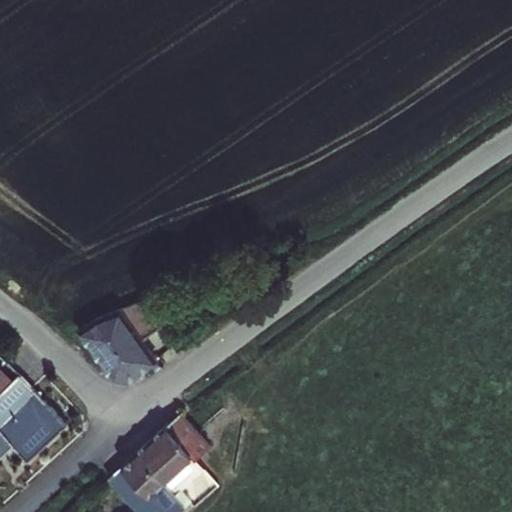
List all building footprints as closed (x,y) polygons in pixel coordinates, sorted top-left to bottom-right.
[(95,317),(77,329),(113,377),(127,381),(157,360),(140,338),(159,325),(141,300),(95,317)] [(0,458),(12,446),(28,462),(66,426),(18,375),(0,392),(0,458)] [(180,413),(167,424),(196,458),(210,446),(180,413)] [(137,451),(186,506),(190,501),(180,490),(204,467),(196,458),(167,424),(137,451)] [(178,511),(186,506),(137,451),(131,456),(107,478),(137,511),(178,511)]
